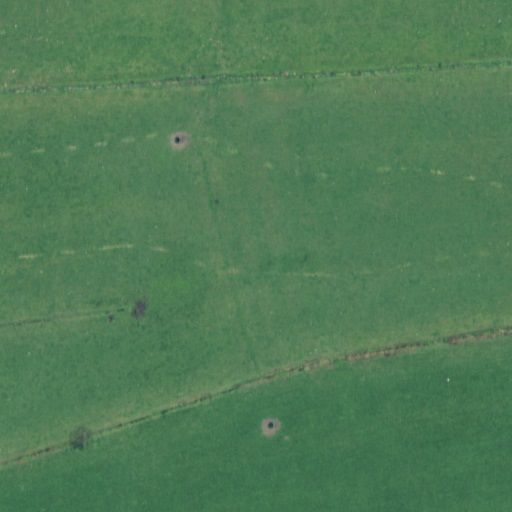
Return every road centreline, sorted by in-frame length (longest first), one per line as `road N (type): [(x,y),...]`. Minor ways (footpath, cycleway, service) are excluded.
road 1 (track): [(364,476),(237,0)]
road 2 (track): [(254,72),(0,88)]
